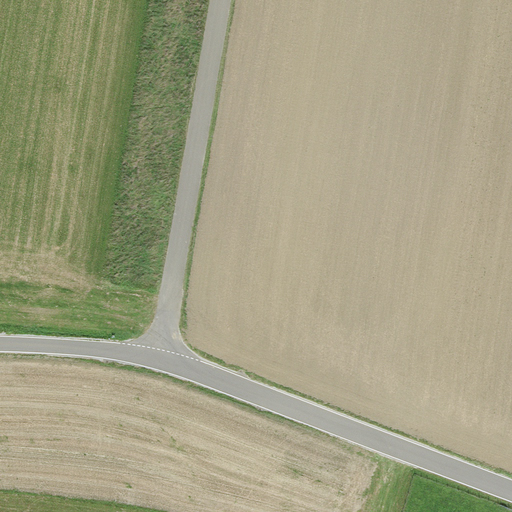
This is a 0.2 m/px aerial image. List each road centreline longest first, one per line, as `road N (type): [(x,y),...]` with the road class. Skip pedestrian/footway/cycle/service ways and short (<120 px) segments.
road 1 (unclassified): [(0,347),(163,354),(511,489)]
road 2 (track): [(163,354),(224,0)]
